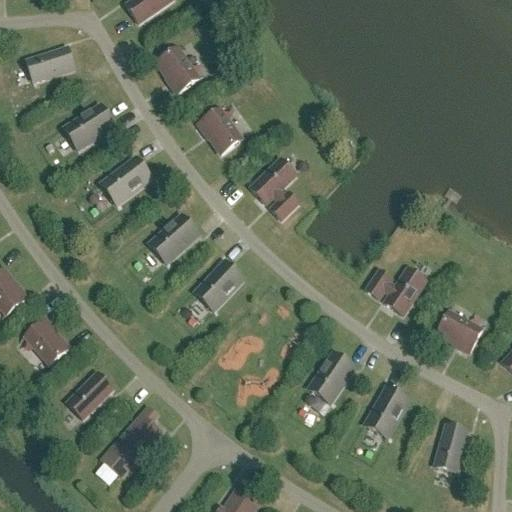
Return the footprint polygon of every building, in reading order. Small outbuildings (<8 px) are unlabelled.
[(175,3),(172,0),(138,0),(126,9),(139,28),(175,3)] [(156,66),(178,98),(197,84),(186,68),(188,67),(177,51),(175,53),(156,66)] [(68,52),(26,65),(33,87),(75,74),(68,52)] [(63,132),(78,155),(98,142),(96,139),(113,128),(100,109),(63,132)] [(199,127),(221,159),(240,145),(242,144),(231,128),(229,130),(218,114),(199,127)] [(280,163),(250,192),(266,209),(273,202),(278,206),(271,213),(281,224),(299,208),(288,196),(284,200),(280,195),(296,180),(280,163)] [(100,188),(117,209),(152,183),(138,165),(122,177),(120,173),(100,188)] [(148,248),(166,268),(184,252),(182,249),(196,236),(181,219),(148,248)] [(194,297),(213,316),(244,284),(227,268),(214,282),(211,280),(194,297)] [(27,303),(3,273),(0,274),(0,306),(8,318),(27,303)] [(379,275),(366,295),(379,304),(384,295),(390,299),(384,307),(403,320),(426,285),(407,273),(395,291),(389,288),(392,284),(379,275)] [(470,356),(481,336),(464,326),(465,324),(449,315),(447,318),(447,317),(436,338),(470,356)] [(69,353),(44,324),(26,339),(39,354),(37,356),(50,370),(51,368),(52,368),(69,353)] [(511,355),(502,368),(511,376),(511,355)] [(308,393),(330,408),(344,389),(340,386),(352,370),(333,357),(308,393)] [(113,393),(97,377),(66,408),(82,424),(113,393)] [(364,430),(387,443),(409,405),(389,394),(379,411),(376,409),(364,430)] [(149,412),(148,412),(101,464),(102,465),(104,463),(122,479),(121,481),(121,482),(144,456),(147,458),(152,452),(149,450),(161,437),(151,428),(158,420),(149,413),(149,412)] [(434,471),(456,477),(468,435),(446,429),(434,471)] [(256,511),(258,510),(236,495),(225,509),(223,508),(220,511),(256,511)]
